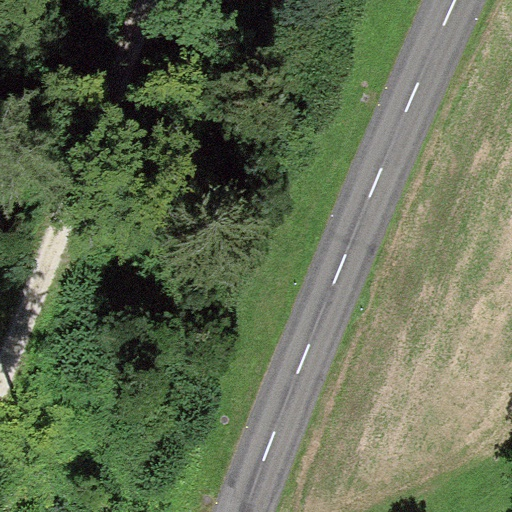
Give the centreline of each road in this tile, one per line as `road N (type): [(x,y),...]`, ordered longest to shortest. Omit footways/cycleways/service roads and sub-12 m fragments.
road 1 (tertiary): [(237,511),(390,117),(447,0)]
road 2 (track): [(182,0),(0,486)]
